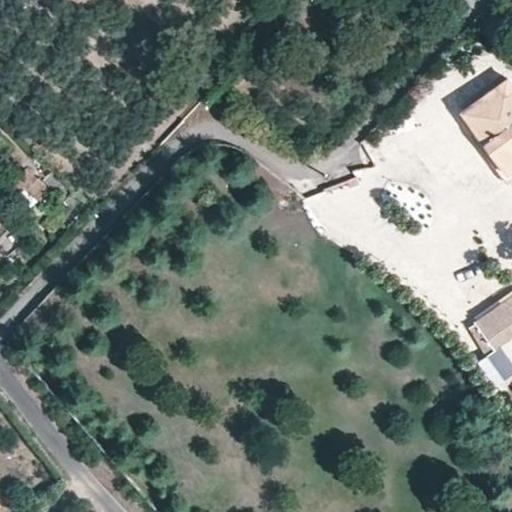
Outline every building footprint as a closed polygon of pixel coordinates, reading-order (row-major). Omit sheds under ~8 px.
[(511,78),(511,77),(460,111),(483,143),(485,142),(509,174),(511,171),(511,78)] [(51,171),(47,167),(41,173),(45,177),(51,171)] [(50,189),(35,174),(22,186),(37,202),(34,205),(30,201),(24,206),(28,212),(23,216),(30,225),(47,209),(40,202),(50,189)] [(511,336),(511,296),(476,321),(495,349),(511,336)] [(495,349),(476,321),(468,327),(487,354),(495,349)] [(510,376),(511,374),(511,364),(499,346),(495,349),(487,354),(506,380),(509,377),(510,376)]
